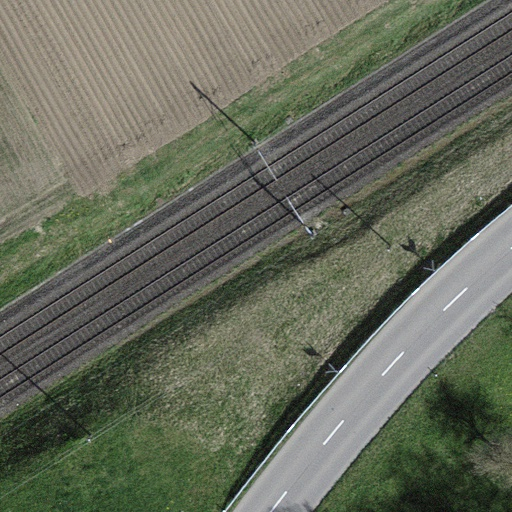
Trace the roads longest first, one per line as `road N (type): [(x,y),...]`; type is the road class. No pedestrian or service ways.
road 1 (track): [(405,0),(287,82),(0,252)]
road 2 (tertiary): [(511,245),(410,340),(269,511)]
